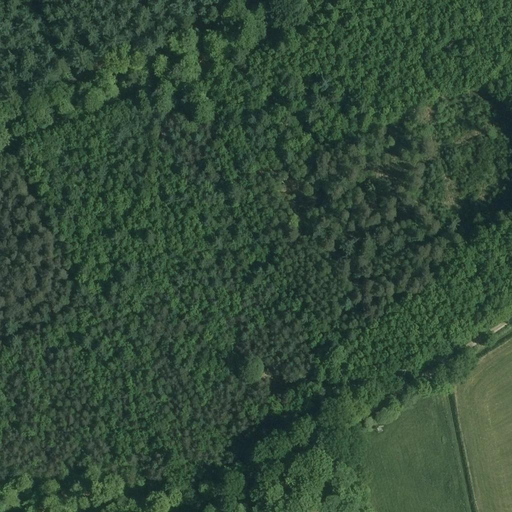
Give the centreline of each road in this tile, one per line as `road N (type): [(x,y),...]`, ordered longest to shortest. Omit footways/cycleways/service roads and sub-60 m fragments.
road 1 (track): [(207,511),(511,315)]
road 2 (track): [(0,134),(314,0)]
